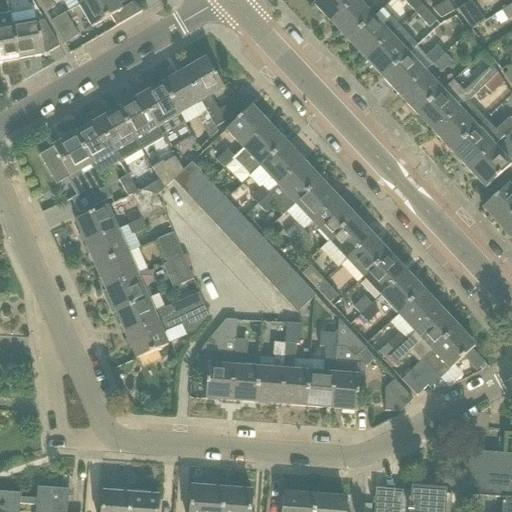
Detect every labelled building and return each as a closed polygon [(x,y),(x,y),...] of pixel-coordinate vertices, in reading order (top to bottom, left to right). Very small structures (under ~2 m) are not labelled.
[(62,0),(38,0),(45,14),(55,8),(64,3),(62,0)] [(130,0),(117,0),(116,1),(114,0),(90,0),(79,7),(91,29),(111,18),(116,28),(142,13),(130,0)] [(355,0),(319,0),(313,5),(330,24),(355,0)] [(348,42),(373,19),(355,0),(330,24),(348,42)] [(402,0),(416,14),(423,8),(416,0),(402,0)] [(441,20),(455,12),(448,1),(433,10),(441,20)] [(472,30),(485,22),(471,2),(458,11),(472,30)] [(508,22),(511,19),(511,5),(502,12),(508,22)] [(423,8),(416,14),(429,29),(437,22),(423,8)] [(383,11),(373,19),(348,42),(365,60),(400,28),(392,19),(392,20),(383,11)] [(0,64),(18,61),(12,27),(13,27),(10,14),(0,16),(0,64)] [(64,45),(78,37),(65,15),(51,23),(64,45)] [(18,61),(44,57),(44,55),(48,54),(59,48),(44,22),(13,27),(12,27),(18,61)] [(400,28),(365,60),(382,78),(408,55),(408,56),(418,47),(400,28)] [(433,66),(445,55),(438,47),(426,59),(433,66)] [(382,78),(399,97),(425,73),(408,56),(408,55),(382,78)] [(453,63),(445,55),(433,66),(441,74),(453,63)] [(220,112),(211,97),(223,90),(206,60),(185,73),(202,102),(201,103),(208,113),(216,128),(236,116),(237,117),(248,105),(240,96),(228,107),(220,112)] [(417,116),(435,135),(460,111),(459,110),(468,103),(484,88),(497,75),(492,67),(464,93),(453,81),(442,92),(417,116)] [(180,115),(201,103),(202,102),(185,73),(162,86),(180,115)] [(425,73),(399,97),(417,116),(442,92),(425,73)] [(492,95),(504,84),(497,75),(484,88),(492,95)] [(141,98),(165,139),(186,127),(180,115),(162,86),(141,98)] [(143,153),(165,140),(164,139),(165,139),(141,98),(119,111),(143,153)] [(468,103),(459,110),(460,111),(435,135),(452,153),(485,122),(468,103)] [(268,127),(251,108),(226,132),(243,150),(244,151),(268,127)] [(120,163),(121,165),(124,163),(143,153),(119,111),(97,123),(114,153),(120,163)] [(208,113),(198,119),(210,141),(219,133),(216,128),(208,113)] [(502,140),(511,130),(511,123),(509,120),(508,119),(495,132),(502,140)] [(495,132),(485,122),(452,153),(469,172),(495,148),(502,140),(495,132)] [(114,153),(97,123),(74,136),(92,166),(98,176),(120,163),(114,153)] [(244,151),(243,150),(235,158),(235,159),(233,161),(250,179),(286,146),(268,127),(244,151)] [(98,176),(92,166),(74,136),(53,149),(70,178),(66,180),(76,197),(71,201),(80,216),(111,199),(98,176)] [(262,188),(270,196),(303,164),(286,146),(250,179),(260,190),(262,188)] [(469,172),(486,190),(511,166),(495,148),(469,172)] [(217,162),(224,170),(233,161),(235,159),(235,158),(228,151),(217,162)] [(173,182),(183,172),(175,159),(165,165),(163,163),(153,169),(160,182),(164,189),(173,182)] [(131,175),(124,163),(121,165),(128,177),(131,175)] [(287,213),(287,214),(295,206),(321,183),(303,164),(270,196),(259,206),(265,213),(273,206),(282,216),(287,213)] [(184,173),(183,172),(173,182),(182,191),(200,173),(192,165),(184,173)] [(209,182),(200,173),(182,191),(190,200),(209,182)] [(138,193),(128,177),(119,182),(129,198),(138,193)] [(217,191),(209,182),(190,200),(198,208),(217,191)] [(321,183),(295,206),(313,225),(338,202),(321,183)] [(511,190),(508,186),(482,209),(501,229),(511,218),(511,190)] [(262,188),(260,190),(251,198),(259,206),(270,196),(262,188)] [(225,200),(217,191),(198,208),(207,217),(225,200)] [(164,211),(157,197),(143,192),(132,197),(142,220),(164,211)] [(234,209),(225,200),(207,217),(215,226),(234,209)] [(355,220),(338,202),(313,225),(330,243),(355,220)] [(106,208),(92,214),(75,222),(85,245),(117,232),(106,208)] [(242,218),(234,209),(215,226),(223,235),(242,218)] [(250,226),(242,218),(223,235),(232,244),(250,226)] [(511,218),(501,229),(511,241),(511,218)] [(132,236),(147,230),(142,220),(127,227),(132,236)] [(355,220),(330,243),(348,262),(373,239),(355,220)] [(304,232),(296,224),(285,235),(293,244),(305,233),(304,232)] [(259,235),(250,226),(232,244),(240,253),(259,235)] [(96,269),(127,254),(117,232),(85,245),(96,269)] [(305,233),(293,244),(300,251),(311,240),(305,233)] [(167,264),(183,257),(174,235),(157,241),(167,264)] [(267,244),(259,235),(240,253),(248,262),(267,244)] [(390,257),(373,239),(348,262),(365,280),(390,257)] [(275,253),(267,244),(248,262),(257,270),(275,253)] [(138,249),(127,254),(96,269),(106,292),(137,278),(148,273),(138,249)] [(283,262),(275,253),(257,270),(265,279),(283,262)] [(189,268),(192,267),(187,255),(183,257),(189,268)] [(183,257),(167,264),(167,265),(163,266),(168,276),(175,273),(181,286),(194,280),(189,268),(183,257)] [(407,276),(390,257),(365,280),(382,299),(407,276)] [(292,271),(283,262),(265,279),(273,288),(292,271)] [(317,291),(325,283),(311,268),(303,275),(317,291)] [(300,279),(292,271),(273,288),(281,297),(300,279)] [(424,294),(407,276),(382,299),(399,317),(424,294)] [(116,314),(147,300),(137,278),(106,292),(116,314)] [(308,288),(300,279),(281,297),(290,306),(308,288)] [(325,283),(317,291),(330,305),(338,297),(325,283)] [(308,288),(290,306),(298,315),(317,297),(308,288)] [(158,295),(147,300),(116,314),(127,338),(158,325),(205,306),(200,294),(164,309),(158,295)] [(441,312),(424,294),(399,317),(415,334),(416,336),(441,312)] [(353,309),(362,318),(374,307),(365,298),(353,309)] [(168,347),(162,335),(182,326),(189,342),(195,339),(210,319),(205,306),(158,325),(127,338),(137,361),(168,347)] [(380,313),(374,307),(362,318),(368,324),(380,313)] [(433,354),(458,330),(441,312),(416,336),(415,334),(406,342),(394,353),(389,359),(396,366),(398,363),(399,365),(423,342),(432,352),(433,354)] [(205,347),(201,353),(222,354),(221,368),(208,366),(205,401),(232,403),(234,369),(233,368),(234,356),(235,356),(237,340),(236,340),(237,321),(226,321),(205,347)] [(357,412),(360,378),(360,361),(356,356),(365,349),(338,321),(337,335),(338,335),(332,410),(357,412)] [(301,325),(287,324),(285,344),(286,344),(285,360),(295,361),(296,345),(300,346),(301,325)] [(475,348),(458,330),(433,354),(432,352),(423,360),(412,370),(413,370),(402,381),(417,397),(428,387),(430,389),(441,379),(475,348)] [(323,375),(310,374),(307,408),(332,410),(338,335),(337,335),(320,334),(319,348),(325,348),(323,375)] [(394,353),(406,342),(399,334),(387,345),(394,353)] [(247,341),(237,340),(235,356),(246,357),(247,341)] [(282,406),(284,372),(283,372),(284,360),(285,360),(286,344),(285,344),(274,344),(273,371),(259,370),(257,404),(282,406)] [(257,404),(259,370),(234,369),(232,403),(257,404)] [(307,408),(310,374),(294,373),(284,372),(282,406),(307,408)] [(386,391),(385,412),(400,413),(413,401),(395,381),(385,390),(386,391)] [(465,496),(503,499),(501,511),(511,511),(511,455),(468,452),(465,496)] [(221,511),(223,490),(191,488),(189,511),(221,511)] [(411,492),(376,490),(374,511),(450,511),(452,495),(446,495),(446,490),(411,488),(411,492)] [(36,500),(28,499),(28,506),(35,506),(34,511),(67,511),(69,491),(37,489),(36,500)] [(249,511),(251,493),(223,490),(221,511),(249,511)] [(28,506),(28,499),(20,499),(21,495),(0,493),(0,511),(18,511),(19,505),(28,506)] [(129,511),(131,495),(103,493),(101,511),(129,511)] [(157,511),(159,497),(131,495),(129,511),(157,511)] [(313,511),(315,497),(285,495),(283,511),(313,511)] [(343,511),(345,499),(315,497),(313,511),(343,511)]
